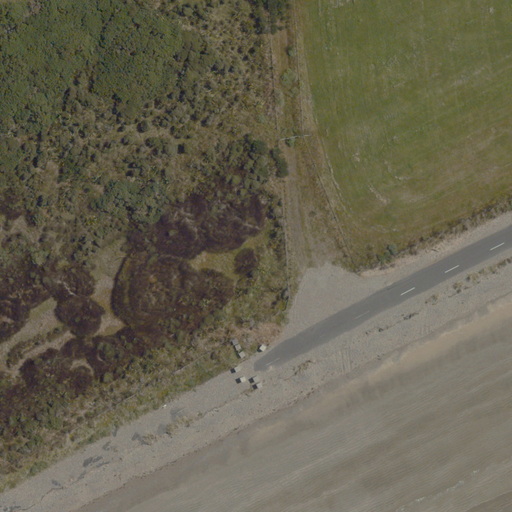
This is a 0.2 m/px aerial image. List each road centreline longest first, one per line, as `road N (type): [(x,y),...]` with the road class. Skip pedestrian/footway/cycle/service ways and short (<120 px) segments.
road 1 (track): [(279,0),(307,298),(323,330)]
road 2 (residential): [(245,375),(511,237)]
